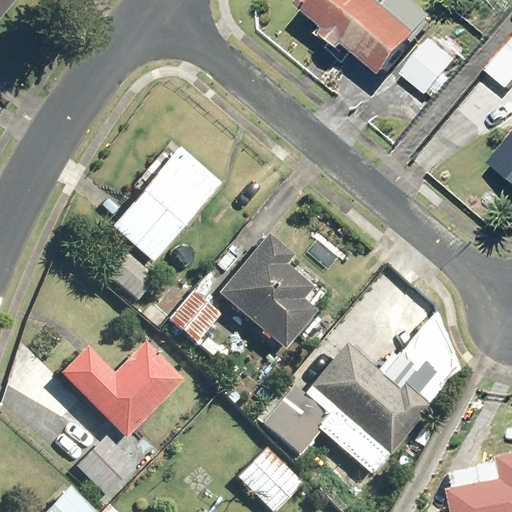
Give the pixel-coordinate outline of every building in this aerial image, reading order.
[(0,0),(0,15),(12,0),(0,0)] [(405,0),(316,0),(396,70),(435,27),(405,0)] [(445,75),(455,62),(427,41),(399,80),(433,104),(450,79),(445,75)] [(511,46),(491,69),(507,83),(511,78),(511,46)] [(511,140),(500,153),(511,164),(511,140)] [(178,146),(112,224),(154,259),(220,180),(178,146)] [(271,231),(220,290),(287,347),(318,310),(302,296),(312,285),(284,261),(294,251),(271,231)] [(320,251),(310,264),(330,281),(341,268),(320,251)] [(158,282),(133,260),(114,280),(139,303),(158,282)] [(191,291),(171,320),(200,339),(220,311),(191,291)] [(89,347),(65,369),(120,430),(181,375),(147,337),(110,370),(89,347)] [(348,340),(310,383),(388,452),(426,409),(348,340)] [(297,390),(270,422),(300,447),(327,416),(297,390)] [(78,468),(104,492),(133,463),(107,438),(78,468)] [(511,475),(467,481),(471,511),(511,511),(511,448),(511,449),(511,458),(511,475)] [(240,478),(273,510),(301,480),(268,449),(240,478)] [(95,511),(67,487),(45,511),(95,511)]
